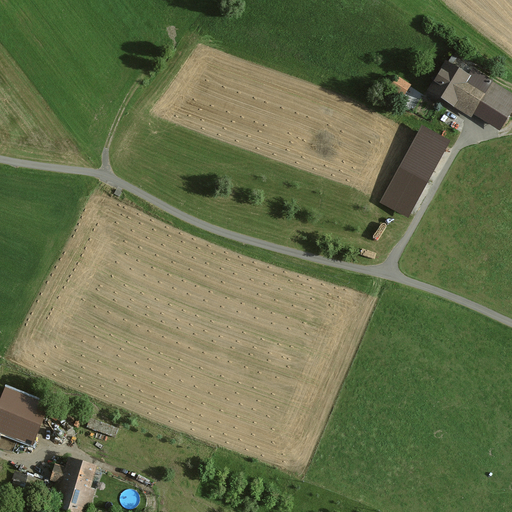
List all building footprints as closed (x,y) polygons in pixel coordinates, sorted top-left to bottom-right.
[(470,79),(447,66),(433,91),(499,129),(511,106),(511,96),(473,74),(470,79)] [(409,83),(396,76),(387,92),(400,99),(409,83)] [(446,145),(423,132),(383,202),(407,215),(446,145)] [(37,403),(0,392),(0,434),(26,442),(37,403)] [(72,511),(82,511),(93,466),(69,461),(63,459),(53,508),(72,511)] [(41,481),(17,473),(8,499),(32,507),(41,481)]
